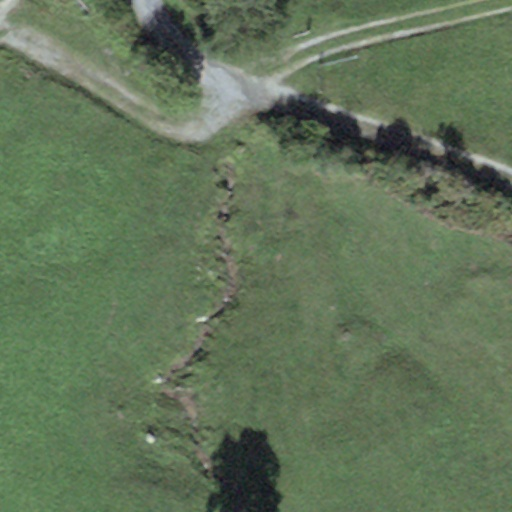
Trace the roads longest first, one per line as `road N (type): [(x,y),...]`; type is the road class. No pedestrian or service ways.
road 1 (track): [(0,41),(68,64),(160,128),(307,55),(511,3)]
road 2 (track): [(511,187),(230,95),(147,0)]
